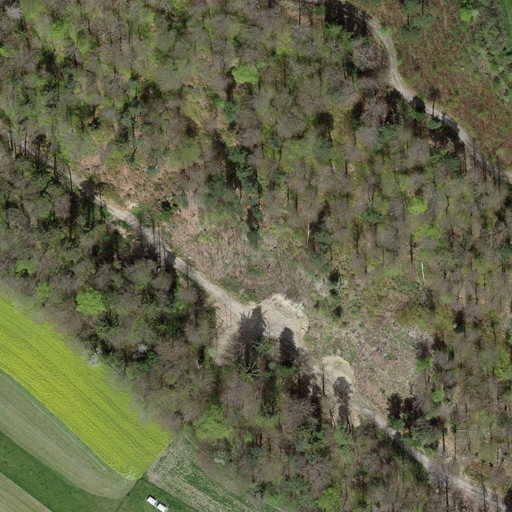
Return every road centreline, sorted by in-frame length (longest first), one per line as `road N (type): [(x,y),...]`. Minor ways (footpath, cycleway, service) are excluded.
road 1 (track): [(506,511),(450,482),(140,228),(0,128)]
road 2 (track): [(511,177),(482,166),(460,130),(413,105),(389,70),(378,28),(301,0)]
